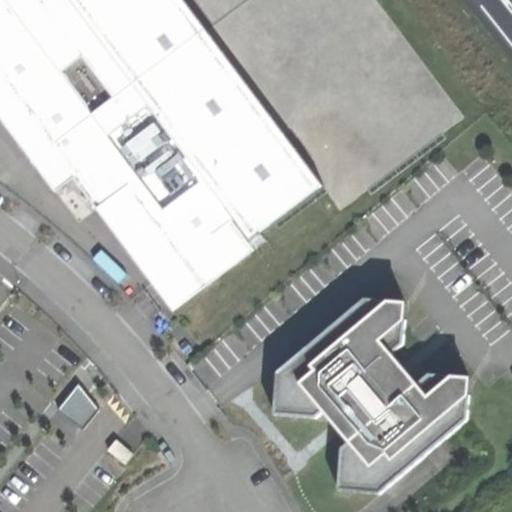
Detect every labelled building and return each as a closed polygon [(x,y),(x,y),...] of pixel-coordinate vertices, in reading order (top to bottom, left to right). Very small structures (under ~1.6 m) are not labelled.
[(325,188),(184,0),(0,0),(0,118),(25,152),(55,193),(74,179),(97,210),(114,197),(160,259),(175,248),(183,259),(232,222),(235,220),(251,243),(325,188)] [(160,259),(114,197),(97,210),(173,313),(255,252),(232,222),(183,259),(175,248),(160,259)] [(416,302),(367,297),(278,374),(273,414),(316,419),(325,412),(336,428),(348,443),(337,454),(330,495),(380,499),(474,419),(477,378),(429,373),(416,384),(394,359),(411,346),(416,302)] [(98,411),(75,385),(58,409),(84,430),(98,411)] [(117,441),(109,451),(125,464),(134,454),(117,441)]
